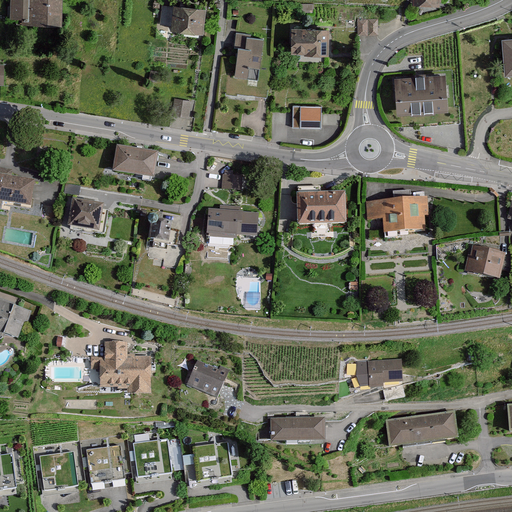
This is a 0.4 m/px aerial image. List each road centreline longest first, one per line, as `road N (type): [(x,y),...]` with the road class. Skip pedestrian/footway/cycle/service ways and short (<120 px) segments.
road 1 (residential): [(352,154),(270,154),(0,111)]
road 2 (unclassified): [(256,511),(511,478)]
road 3 (unknown): [(338,406),(330,449),(256,482),(244,504)]
road 4 (residential): [(502,0),(398,37),(375,57)]
road 5 (residential): [(0,288),(124,336)]
